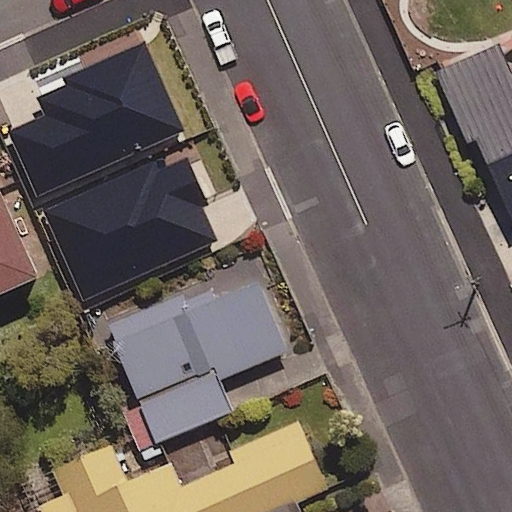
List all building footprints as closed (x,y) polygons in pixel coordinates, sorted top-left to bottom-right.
[(511,112),(506,112),(505,136),(470,137),(470,171),(511,171),(511,112)] [(84,153),(78,139),(26,162),(84,289),(193,240),(142,128),(84,153)] [(0,290),(42,272),(0,177),(0,290)] [(288,347),(259,278),(115,339),(157,439),(232,408),(219,377),(288,347)] [(264,511),(326,485),(298,421),(234,450),(239,461),(181,487),(171,463),(127,483),(111,446),(56,471),(74,511),(264,511)]
